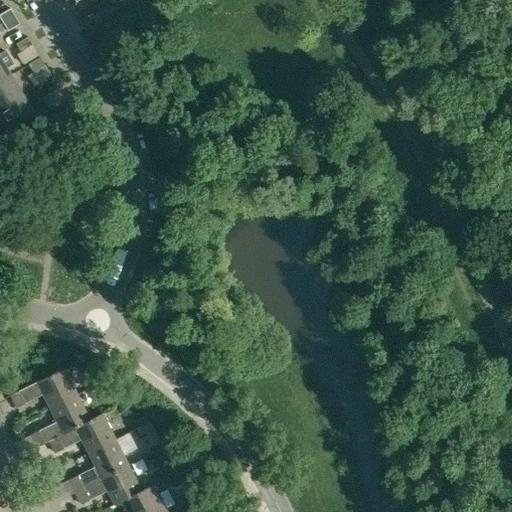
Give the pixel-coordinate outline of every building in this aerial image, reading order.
[(15,16),(10,9),(0,14),(0,19),(3,23),(15,16)] [(15,16),(3,23),(7,31),(19,24),(15,16)] [(20,52),(32,45),(27,37),(15,44),(20,52)] [(32,72),(44,65),(40,57),(28,64),(32,72)] [(0,58),(0,81),(10,75),(0,58)] [(0,81),(0,109),(22,96),(10,75),(0,81)] [(0,137),(0,138),(9,132),(9,133),(35,118),(37,121),(47,115),(42,107),(33,112),(22,96),(0,109),(0,137)] [(12,183),(0,190),(0,205),(19,195),(12,183)] [(63,369),(10,396),(17,408),(43,395),(50,408),(76,395),(63,369)] [(76,395),(50,408),(56,422),(30,435),(36,448),(49,441),(89,420),(76,395)] [(87,452),(114,438),(101,414),(89,420),(49,441),(55,453),(81,440),(87,452)] [(75,492),(127,466),(114,438),(87,452),(95,467),(69,480),(75,492)] [(127,499),(140,491),(127,466),(75,492),(81,504),(107,491),(114,505),(127,499)] [(140,491),(127,499),(133,511),(132,511),(163,511),(166,511),(153,485),(140,491)]
